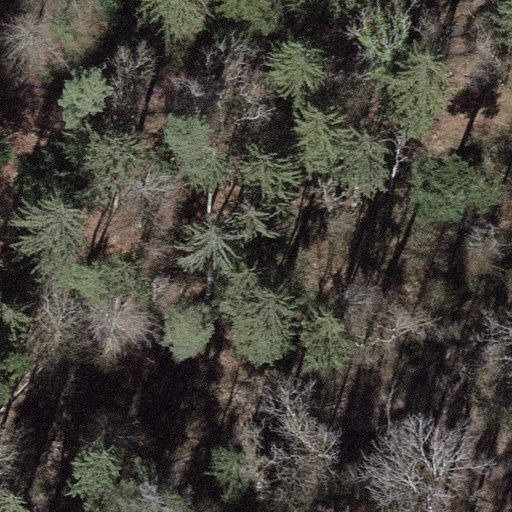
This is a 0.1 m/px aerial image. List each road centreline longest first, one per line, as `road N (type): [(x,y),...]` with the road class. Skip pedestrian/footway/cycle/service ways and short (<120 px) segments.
road 1 (track): [(0,83),(203,94),(406,63),(511,24)]
road 2 (track): [(72,511),(380,405),(511,463)]
road 3 (track): [(511,357),(380,405)]
